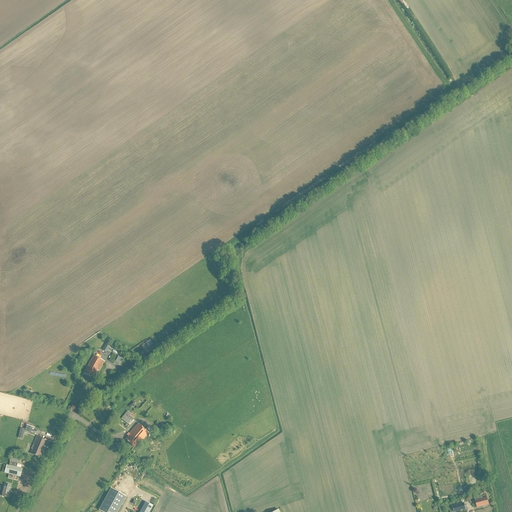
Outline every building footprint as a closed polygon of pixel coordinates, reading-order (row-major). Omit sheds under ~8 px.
[(107,342),(102,350),(110,354),(114,346),(107,342)] [(155,348),(153,345),(144,351),(146,355),(155,348)] [(97,375),(104,362),(94,356),(84,374),(90,378),(91,376),(94,378),(96,374),(97,375)] [(127,411),(121,419),(129,425),(133,419),(129,415),(130,414),(127,411)] [(138,445),(149,434),(138,424),(128,436),(129,436),(126,440),(134,448),(137,444),(138,445)] [(48,448),(51,442),(36,436),(30,453),(38,457),(38,455),(42,456),(45,447),(48,448)] [(21,459),(11,456),(10,462),(9,465),(17,467),(17,464),(19,465),(21,459)] [(3,464),(1,472),(20,477),(22,469),(3,464)] [(9,493),(11,485),(5,484),(4,487),(0,485),(0,496),(5,498),(6,492),(9,493)] [(117,511),(127,496),(112,487),(100,508),(97,506),(95,509),(99,511),(117,511)] [(477,508),(489,505),(487,498),(475,501),(477,508)] [(145,502),(139,511),(149,511),(153,506),(145,502)] [(455,511),(465,509),(464,503),(452,506),(453,511),(455,511)]
